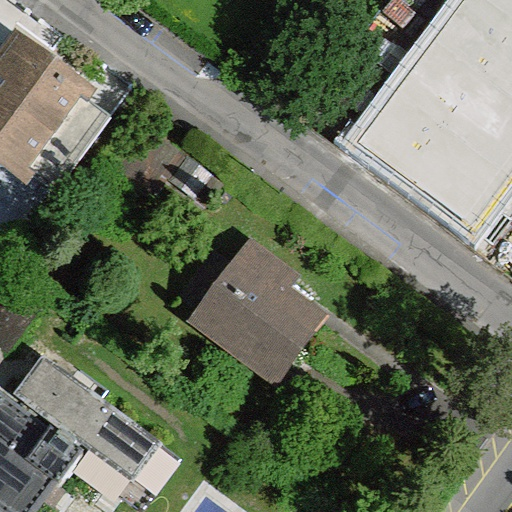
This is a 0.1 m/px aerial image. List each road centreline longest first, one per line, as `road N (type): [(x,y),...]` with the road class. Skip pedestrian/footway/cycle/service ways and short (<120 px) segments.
road 1 (residential): [(511,316),(86,0)]
road 2 (unknown): [(346,0),(271,137)]
